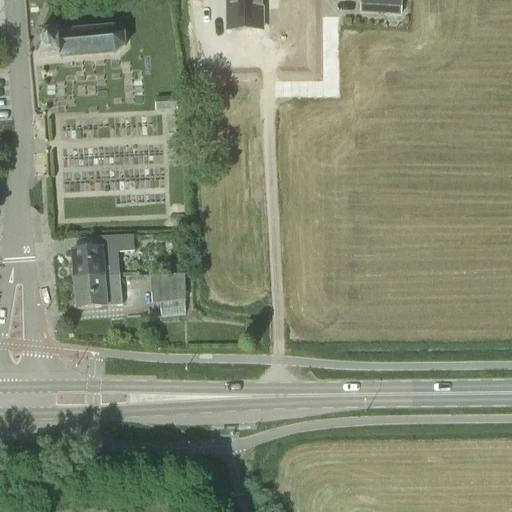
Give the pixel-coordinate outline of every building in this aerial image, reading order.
[(261,0),(227,0),(228,30),(262,30),(261,0)] [(400,14),(400,0),(361,0),(361,12),(400,14)] [(115,54),(125,47),(124,34),(114,29),(58,33),(58,34),(39,35),(40,50),(41,59),(115,54)] [(156,112),(177,111),(176,98),(155,99),(156,112)] [(75,280),(104,278),(120,277),(118,254),(123,254),(122,238),(96,239),(97,249),(72,251),(75,280)] [(152,304),(186,301),(185,275),(150,276),(152,304)] [(104,278),(75,280),(77,310),(122,306),(120,277),(104,278)]
